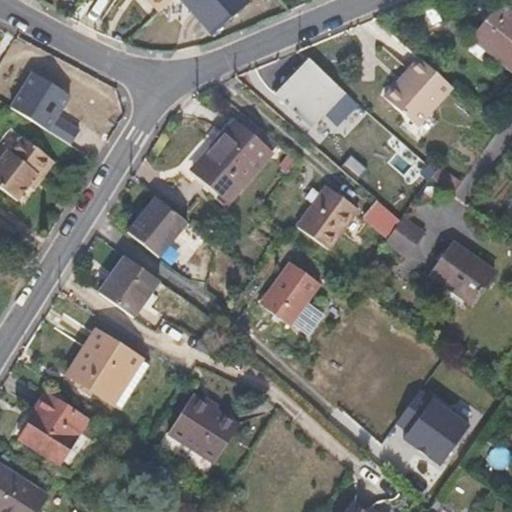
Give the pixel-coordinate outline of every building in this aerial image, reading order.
[(169,0),(146,0),(159,13),(171,2),(169,0)] [(246,7),(239,0),(177,0),(211,38),(246,7)] [(511,12),(503,5),(475,36),(511,68),(511,12)] [(417,128),(453,89),(424,62),(399,91),(396,88),(385,100),(417,128)] [(310,128),(344,92),(311,63),(277,101),(310,128)] [(73,143),(82,128),(62,117),(77,92),(34,67),(11,107),(73,143)] [(272,155),(238,124),(195,172),(229,202),(272,155)] [(55,163),(48,158),(22,139),(10,154),(5,151),(0,158),(0,192),(14,203),(27,187),(33,192),(55,163)] [(449,178),(436,168),(434,172),(429,180),(442,187),(449,178)] [(453,195),(460,185),(449,178),(442,187),(453,195)] [(330,253),(360,212),(329,190),(323,198),(315,193),(307,202),(315,208),(299,232),(330,253)] [(160,257),(186,223),(156,198),(129,232),(160,257)] [(388,238),(400,223),(377,204),(365,218),(388,238)] [(405,257),(422,232),(403,219),(400,223),(386,243),(405,257)] [(467,304),(490,272),(449,243),(426,275),(467,304)] [(132,318),(160,280),(126,255),(99,294),(132,318)] [(289,328),(319,285),(289,264),(259,305),(289,328)] [(120,409),(148,365),(95,330),(66,375),(120,409)] [(468,428),(418,392),(395,424),(407,433),(404,438),(419,449),(417,452),(439,467),(468,428)] [(60,463),(86,421),(45,394),(33,411),(37,414),(21,438),(60,463)] [(169,431),(193,446),(215,461),(239,425),(192,395),(169,431)] [(419,449),(404,438),(402,440),(417,452),(419,449)] [(0,511),(36,511),(46,498),(22,482),(0,468),(0,511)]
